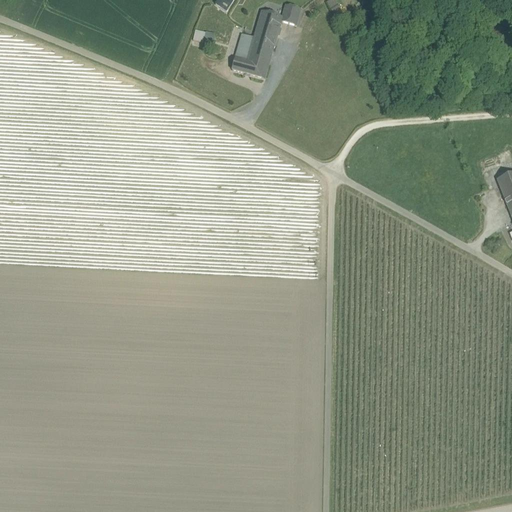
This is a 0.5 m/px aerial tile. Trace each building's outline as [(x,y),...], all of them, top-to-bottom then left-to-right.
[(222,0),(218,8),(226,13),(234,0),(222,0)] [(334,17),(342,13),(336,0),(331,0),(327,2),(334,17)] [(300,12),(285,7),(282,19),(281,23),(296,27),(300,12)] [(282,19),(262,13),(254,39),(251,49),(272,56),(281,23),(282,19)] [(212,36),(206,34),(204,44),(210,45),(212,36)] [(272,56),(251,49),(254,39),(242,36),(234,61),(235,61),(232,71),(265,80),(272,56)] [(511,175),(497,181),(511,219),(511,175)]
